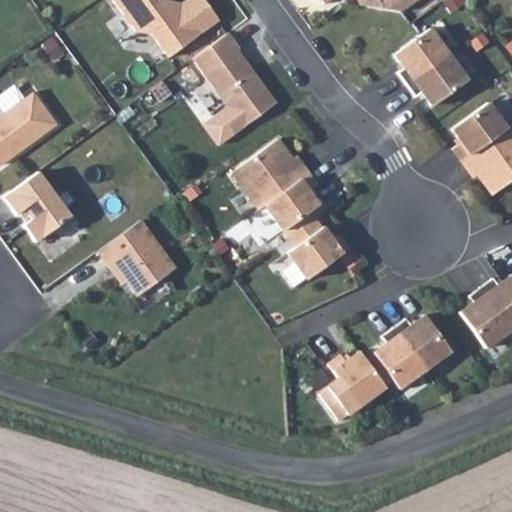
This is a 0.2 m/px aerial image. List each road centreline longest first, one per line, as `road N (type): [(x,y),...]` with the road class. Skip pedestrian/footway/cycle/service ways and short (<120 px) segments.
road 1 (residential): [(0,383),(213,453),(338,470),(395,460),(511,406)]
road 2 (residential): [(260,0),(391,163),(421,232)]
